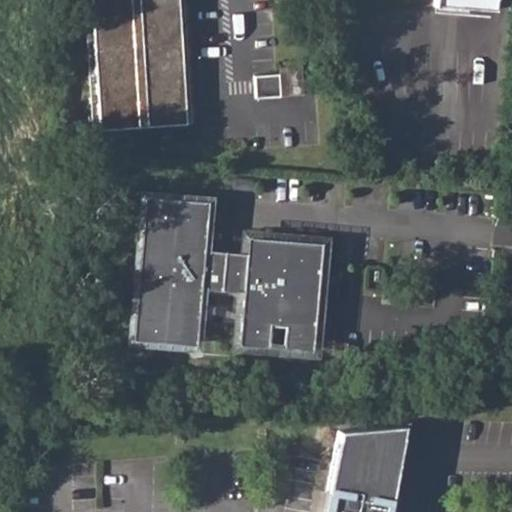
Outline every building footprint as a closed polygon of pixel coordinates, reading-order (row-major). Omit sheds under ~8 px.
[(89,0),(98,128),(186,121),(177,0),(89,0)] [(432,0),(432,4),(493,8),(493,0),(432,0)] [(282,65),(282,73),(284,94),(307,93),(305,63),(282,65)] [(282,73),(258,75),(260,96),(284,94),(282,73)] [(198,246),(202,200),(145,195),(135,332),(191,336),(195,285),(245,289),(241,338),(308,343),(316,242),(249,237),(248,250),(198,246)] [(326,299),(323,348),(384,353),(388,304),(326,299)] [(403,423),(337,429),(325,491),(329,491),(324,511),(382,511),(385,502),(388,502),(403,423)]
